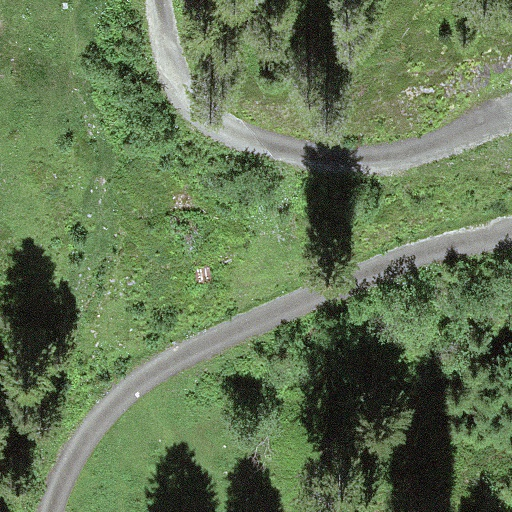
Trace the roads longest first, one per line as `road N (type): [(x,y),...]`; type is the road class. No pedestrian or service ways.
road 1 (track): [(131,0),(136,24),(195,108),(236,137),(308,159),(350,163),(409,153),(511,110)]
road 2 (track): [(511,228),(404,260),(187,353)]
road 3 (track): [(187,353),(104,411),(65,469),(49,511)]
